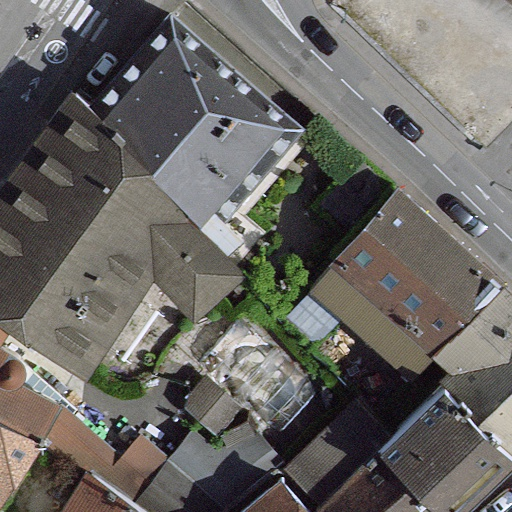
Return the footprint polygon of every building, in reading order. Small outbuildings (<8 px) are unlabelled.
[(236,261),(249,247),(221,213),(298,124),(175,16),(150,45),(96,103),(206,202),(195,217),(236,261)] [(228,279),(236,261),(195,217),(206,202),(96,103),(79,89),(0,199),(0,303),(14,314),(84,368),(156,260),(198,306),(228,279)] [(314,139),(298,124),(221,213),(249,247),(265,232),(247,213),(314,139)] [(316,204),(352,235),(397,185),(378,168),(360,151),(316,204)] [(499,283),(397,185),(352,235),(335,255),(338,259),(313,288),(411,377),(439,348),(499,283)] [(457,369),(445,381),(509,450),(511,447),(511,296),(499,283),(439,348),(457,369)] [(0,416),(40,438),(64,400),(26,372),(27,368),(27,363),(26,358),(23,353),(14,347),(0,337),(0,335),(6,326),(14,314),(0,303),(0,416)] [(445,511),(446,511),(509,450),(445,381),(394,430),(380,444),(445,511)] [(445,511),(380,444),(394,430),(378,414),(362,398),(285,472),(317,511),(445,511)] [(127,459),(64,400),(40,438),(90,473),(136,504),(146,511),(224,511),(226,511),(172,460),(145,435),(127,459)] [(0,500),(40,438),(0,416),(0,500)] [(172,460),(226,511),(281,469),(282,464),(256,434),(250,439),(244,442),(238,443),(233,445),(226,447),(213,445),(202,439),(194,432),(172,460)] [(146,511),(136,504),(90,473),(64,511),(146,511)] [(310,511),(283,479),(271,491),(289,511),(310,511)] [(289,511),(271,491),(245,511),(289,511)]
